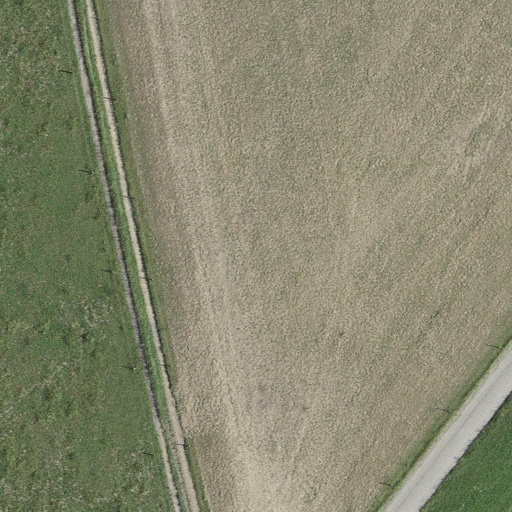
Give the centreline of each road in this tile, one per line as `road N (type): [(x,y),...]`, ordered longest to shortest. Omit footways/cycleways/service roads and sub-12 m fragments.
road 1 (track): [(189,511),(81,0)]
road 2 (unclassified): [(401,511),(511,371)]
